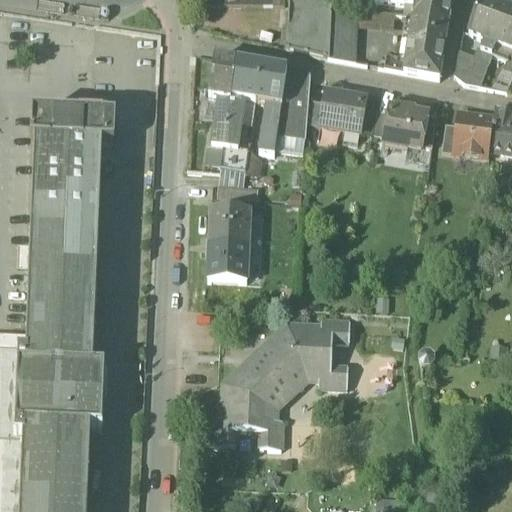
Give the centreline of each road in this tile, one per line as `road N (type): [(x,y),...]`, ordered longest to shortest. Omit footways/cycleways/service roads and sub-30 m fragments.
road 1 (residential): [(176,41),(158,511)]
road 2 (residential): [(176,41),(511,105)]
